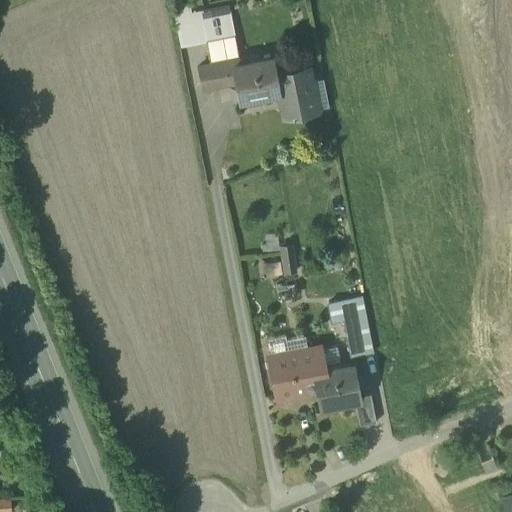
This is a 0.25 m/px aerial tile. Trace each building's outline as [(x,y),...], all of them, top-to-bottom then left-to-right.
[(476,0),(376,0),(393,88),(468,74),(461,37),(483,33),(476,0)] [(217,8),(175,16),(181,46),(223,38),(217,8)] [(273,57),(244,63),(243,58),(198,67),(202,88),(229,83),(229,85),(236,84),(239,100),(279,92),(280,97),(288,103),(291,115),(317,110),(309,67),(276,74),(273,57)] [(356,314),(344,316),(352,357),(372,353),(366,322),(358,324),(356,314)] [(320,346),(268,357),(269,359),(271,358),(275,377),(273,377),(277,399),(316,391),(313,372),(325,370),(320,346)] [(325,370),(313,372),(316,391),(320,407),(355,400),(361,399),(359,389),(354,364),(325,370)] [(369,387),(359,389),(361,399),(355,400),(360,425),(376,422),(369,387)] [(10,496),(0,496),(0,511),(11,511),(10,496)]
